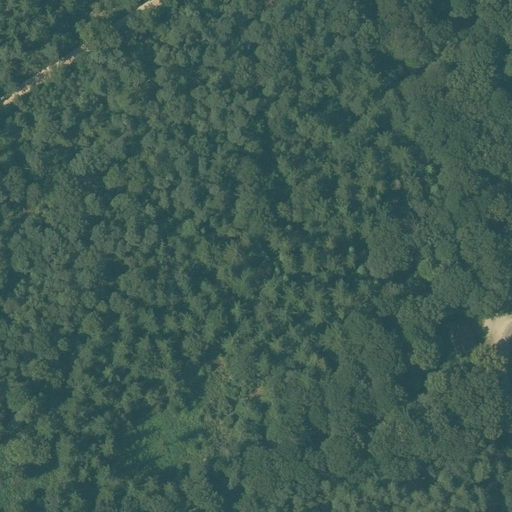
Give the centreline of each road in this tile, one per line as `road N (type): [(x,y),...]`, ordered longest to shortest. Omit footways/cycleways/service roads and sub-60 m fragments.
road 1 (track): [(504,356),(193,511)]
road 2 (track): [(0,107),(160,0)]
